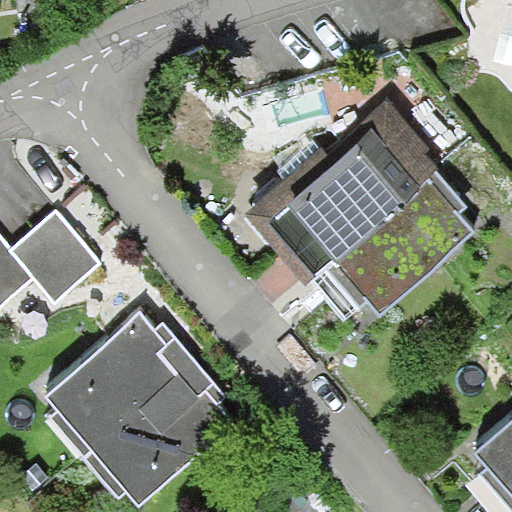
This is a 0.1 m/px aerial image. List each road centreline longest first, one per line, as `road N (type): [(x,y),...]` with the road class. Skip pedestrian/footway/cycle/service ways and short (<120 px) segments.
road 1 (residential): [(399,511),(43,68)]
road 2 (residential): [(43,68),(229,0)]
